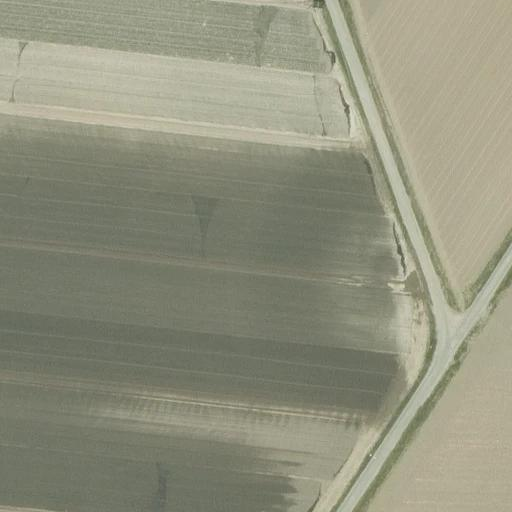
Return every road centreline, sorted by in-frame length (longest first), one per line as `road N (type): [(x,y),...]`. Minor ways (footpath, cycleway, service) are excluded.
road 1 (track): [(457,349),(332,0)]
road 2 (track): [(511,265),(349,511)]
